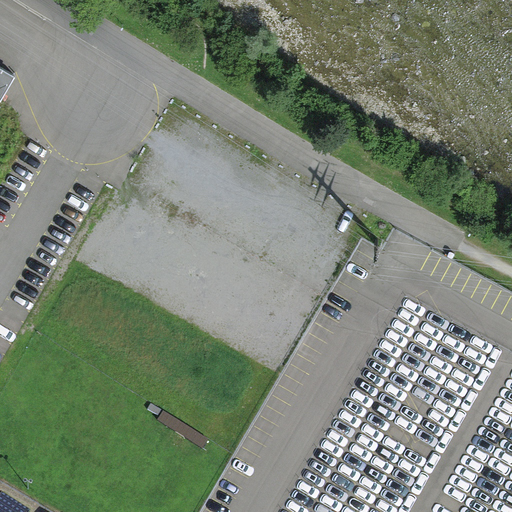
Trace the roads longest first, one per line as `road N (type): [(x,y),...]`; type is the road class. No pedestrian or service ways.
road 1 (unknown): [(495,391),(501,355),(494,326),(473,298),(421,285),(366,304),(346,322),(246,511)]
road 2 (residential): [(69,0),(451,227)]
road 3 (unknown): [(0,262),(140,41)]
road 4 (unknown): [(426,511),(495,391)]
